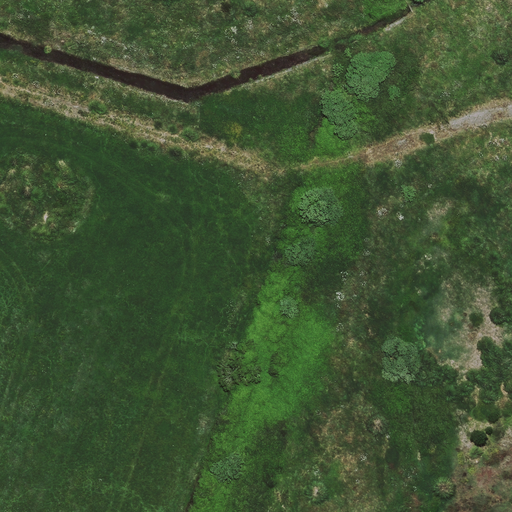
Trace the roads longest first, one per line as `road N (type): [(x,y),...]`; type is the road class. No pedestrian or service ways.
road 1 (unknown): [(272,0),(390,214),(432,351),(448,511)]
road 2 (unknown): [(0,365),(69,511)]
road 3 (unknown): [(150,0),(0,39)]
